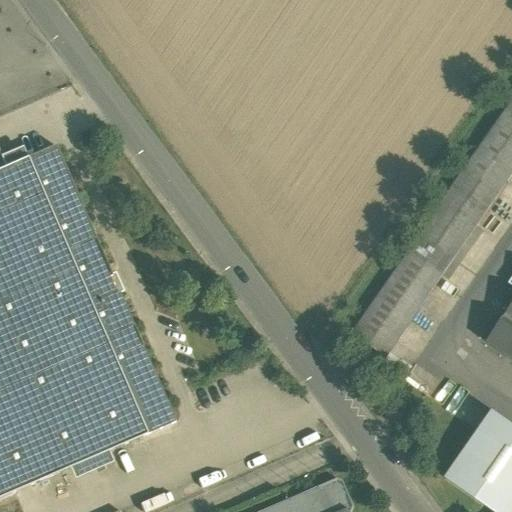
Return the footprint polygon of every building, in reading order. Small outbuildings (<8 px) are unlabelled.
[(511,104),(350,336),(385,360),(511,178),(511,104)] [(111,276),(55,147),(26,160),(146,437),(175,424),(118,293),(115,294),(108,278),(111,276)] [(6,168),(0,170),(0,499),(146,437),(26,160),(6,168)] [(511,308),(488,343),(511,359),(511,308)] [(511,511),(511,425),(493,412),(446,480),(492,511),(511,511)] [(342,511),(346,510),(346,511),(349,511),(352,507),(341,482),(336,480),(262,511),(342,511)]
